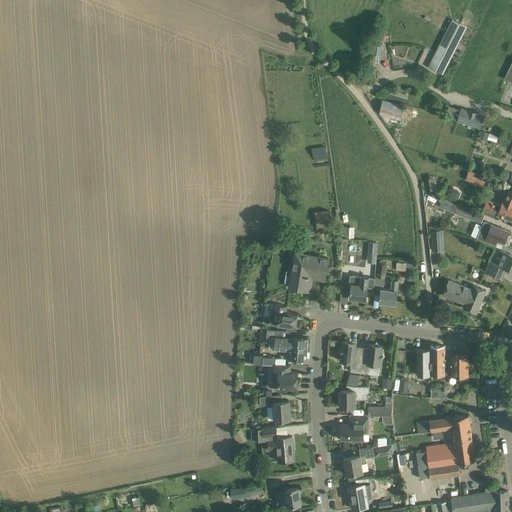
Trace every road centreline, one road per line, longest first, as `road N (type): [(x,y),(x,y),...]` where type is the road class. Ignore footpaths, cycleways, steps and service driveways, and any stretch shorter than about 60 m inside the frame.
road 1 (track): [(430,333),(411,169),(352,87),(309,45),(302,0)]
road 2 (residential): [(508,344),(339,322),(325,327)]
road 3 (residential): [(327,511),(316,419),(325,327)]
